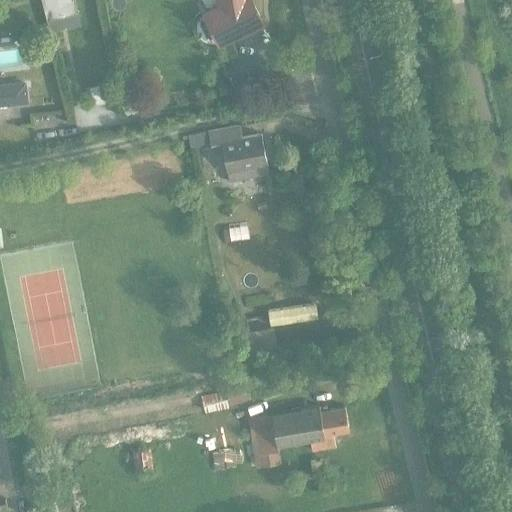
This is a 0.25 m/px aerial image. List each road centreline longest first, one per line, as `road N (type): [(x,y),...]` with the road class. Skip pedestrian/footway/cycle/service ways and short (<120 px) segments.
road 1 (residential): [(427,511),(310,0)]
road 2 (tertiary): [(467,511),(352,0)]
road 3 (unknown): [(424,0),(511,416)]
